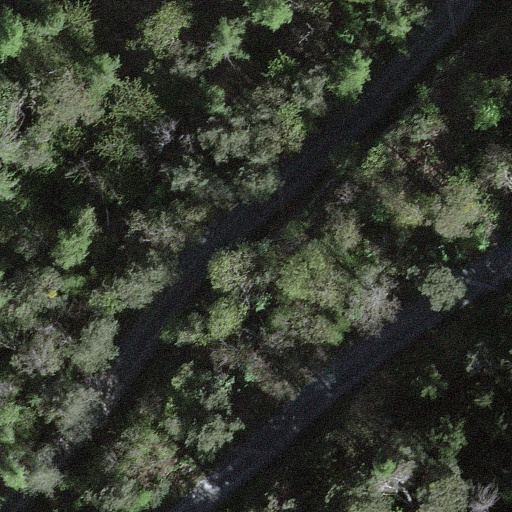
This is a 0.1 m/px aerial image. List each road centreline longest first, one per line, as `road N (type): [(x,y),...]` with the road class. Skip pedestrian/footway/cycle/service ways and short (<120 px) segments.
road 1 (track): [(456,0),(344,136),(190,267),(111,400),(0,509)]
road 2 (track): [(178,511),(423,314),(511,262)]
